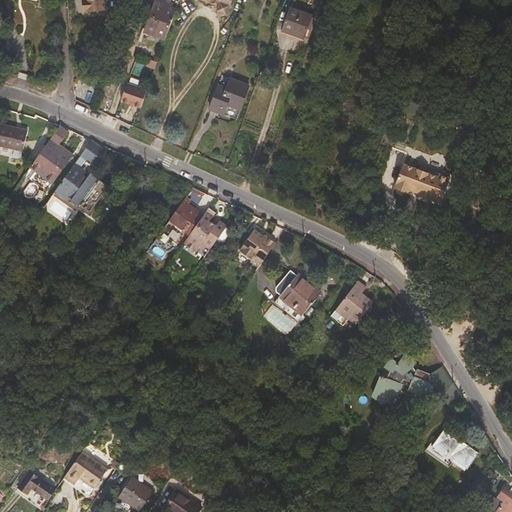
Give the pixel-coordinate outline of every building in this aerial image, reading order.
[(163,41),(176,8),(155,0),(144,33),(163,41)] [(303,0),(285,0),(279,15),(300,25),(309,2),(303,0)] [(245,33),(240,44),(252,50),(258,38),(245,33)] [(217,58),(204,91),(230,102),(244,68),(217,58)] [(142,108),(149,89),(128,81),(121,100),(142,108)] [(471,145),(477,124),(466,120),(459,141),(471,145)] [(0,125),(0,147),(14,151),(22,153),(27,131),(0,125)] [(59,144),(68,131),(59,126),(30,167),(53,183),(73,154),(65,148),(62,151),(56,147),(59,144)] [(244,126),(237,150),(252,154),(259,130),(244,126)] [(424,148),(425,147),(423,143),(418,141),(414,143),(414,144),(399,139),(391,163),(406,168),(407,165),(416,169),(416,171),(426,174),(427,173),(438,177),(447,152),(435,148),(434,151),(424,148)] [(103,148),(91,140),(80,155),(87,159),(92,163),(103,148)] [(18,162),(21,160),(22,153),(14,151),(13,161),(18,162)] [(75,163),(81,167),(87,159),(80,155),(75,163)] [(84,174),(83,168),(81,167),(75,163),(56,190),(67,198),(70,195),(82,204),(100,180),(91,174),(88,179),(83,176),(84,174)] [(101,179),(93,191),(101,196),(109,185),(101,179)] [(184,197),(169,219),(174,223),(177,218),(188,226),(185,230),(189,233),(202,214),(187,204),(189,200),(184,197)] [(440,219),(495,240),(503,219),(448,198),(440,219)] [(187,236),(183,242),(195,250),(201,242),(209,248),(210,246),(222,230),(215,224),(213,223),(211,225),(206,222),(214,211),(207,206),(202,214),(189,233),(187,236)] [(177,218),(174,223),(185,230),(188,226),(177,218)] [(225,225),(218,220),(215,224),(222,230),(225,225)] [(238,251),(252,260),(255,255),(262,260),(275,241),(263,234),(262,235),(253,229),(238,251)] [(255,255),(252,260),(258,265),(262,260),(255,255)] [(283,293),(305,312),(321,293),(298,274),(297,275),(291,270),(277,287),(277,291),(281,295),(283,293)] [(332,318),(344,327),(351,317),(360,323),(372,306),(371,301),(361,294),(366,288),(357,282),(332,318)] [(275,302),(298,321),(305,312),(283,293),(281,295),(275,302)] [(382,378),(376,395),(384,402),(395,395),(401,395),(403,388),(402,386),(406,381),(413,384),(410,391),(431,398),(435,388),(444,394),(452,383),(442,367),(432,375),(415,369),(416,363),(406,356),(399,365),(391,359),(385,368),(393,374),(390,380),(382,378)] [(444,394),(442,397),(450,409),(464,400),(452,383),(444,394)] [(445,431),(431,452),(444,461),(448,455),(454,459),(468,469),(480,452),(465,443),(464,444),(461,443),(463,441),(460,439),(459,441),(445,431)] [(84,450),(67,475),(77,482),(81,476),(95,486),(108,467),(84,450)] [(448,455),(444,461),(450,465),(454,459),(448,455)] [(29,491),(26,496),(43,508),(57,489),(31,471),(21,486),(29,491)] [(117,498),(137,511),(138,511),(151,495),(130,480),(117,498)] [(10,490),(1,484),(0,486),(0,495),(4,499),(10,490)] [(511,511),(511,489),(506,485),(500,494),(506,499),(498,509),(502,511),(511,511)] [(21,486),(18,490),(26,496),(29,491),(21,486)] [(167,505),(177,511),(199,511),(204,505),(180,487),(167,505)]
